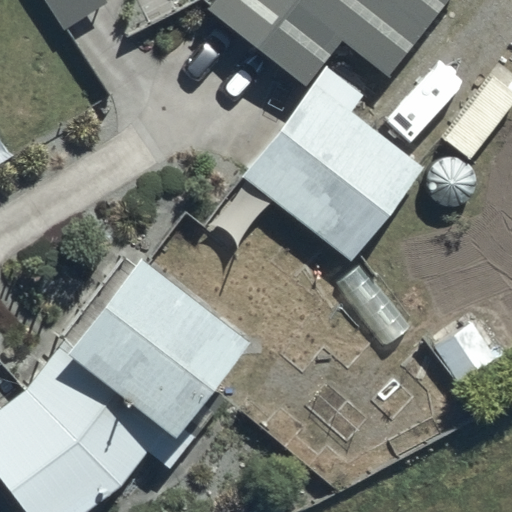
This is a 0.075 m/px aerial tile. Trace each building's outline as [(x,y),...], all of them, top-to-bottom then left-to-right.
[(46,0),(60,22),(93,0),(46,0)] [(437,0),(213,0),(304,70),(338,26),(388,64),(437,0)] [(358,83),(323,56),(237,166),(350,252),(426,154),(349,95),(358,83)] [(238,322),(132,240),(21,378),(0,395),(0,474),(28,511),(63,511),(116,474),(238,322)] [(471,315),(429,340),(450,373),(491,349),(471,315)]
